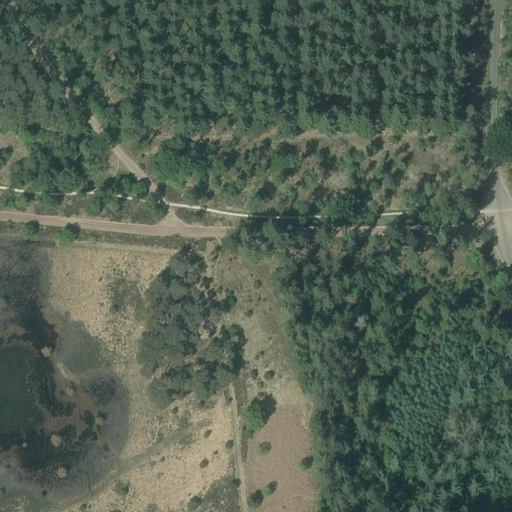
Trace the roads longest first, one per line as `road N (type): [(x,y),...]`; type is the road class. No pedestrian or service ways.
road 1 (track): [(177,231),(502,228)]
road 2 (track): [(7,0),(31,47),(163,204)]
road 3 (track): [(0,216),(177,231)]
